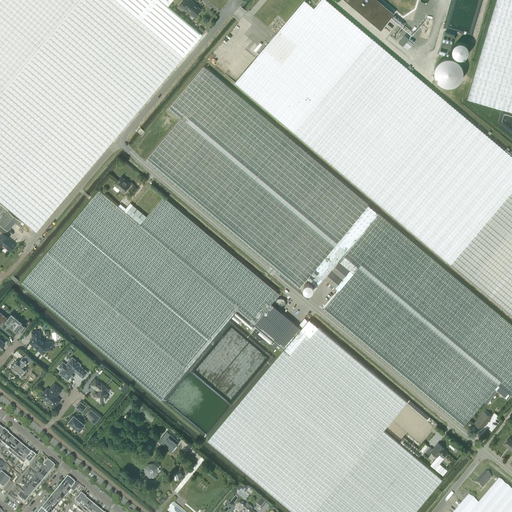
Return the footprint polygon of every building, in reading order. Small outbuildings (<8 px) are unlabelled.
[(171,0),(0,0),(0,201),(36,231),(202,34),(167,5),(171,0)] [(194,5),(195,4),(190,0),(188,0),(187,3),(184,1),(179,7),(181,9),(183,7),(186,10),(195,16),(200,9),(194,5)] [(235,82),(293,131),(372,38),(326,0),(320,0),(274,55),(269,51),(260,61),(255,57),(235,82)] [(376,0),(348,0),(381,27),(393,13),(376,0)] [(511,0),(497,0),(468,99),(511,112),(511,0)] [(438,22),(429,38),(439,44),(448,28),(438,22)] [(511,155),(372,38),(293,131),(321,154),(511,315),(511,155)] [(346,251),(342,256),(338,261),(353,274),(339,290),(323,309),(463,426),(494,390),(495,388),(507,399),(511,393),(511,325),(378,214),(203,66),(168,108),(181,118),(146,159),(299,288),(308,279),(338,244),(346,251)] [(124,192),(131,184),(127,181),(126,182),(121,178),(115,185),(124,192)] [(237,310),(254,324),(271,303),(279,294),(164,198),(141,225),(99,190),(21,283),(60,316),(161,400),(237,310)] [(2,233),(2,232),(6,229),(13,220),(17,224),(19,220),(6,209),(0,203),(0,223),(2,226),(0,228),(0,230),(2,233)] [(147,217),(133,205),(127,212),(141,224),(147,217)] [(6,236),(2,232),(2,233),(0,235),(0,247),(2,245),(10,251),(10,250),(11,251),(12,250),(13,249),(14,248),(15,247),(15,246),(14,246),(15,245),(5,237),(6,236)] [(324,278),(338,261),(342,256),(346,251),(338,244),(308,279),(317,286),(324,278)] [(353,274),(338,261),(324,278),(339,290),(353,274)] [(271,303),(254,324),(284,349),(285,347),(290,351),(314,323),(308,319),(301,328),(271,303)] [(407,402),(314,323),(290,351),(285,347),(284,349),(208,439),(294,511),(414,511),(442,479),(383,430),(407,402)] [(39,337),(38,331),(32,332),(32,338),(29,342),(30,342),(30,343),(32,345),(34,345),(34,346),(35,345),(38,348),(38,349),(38,350),(41,352),(42,352),(43,353),(46,349),(50,349),(50,342),(45,343),(39,337)] [(22,357),(18,362),(16,360),(10,367),(20,375),(26,368),(24,367),(28,361),(22,357)] [(59,373),(67,379),(70,375),(71,375),(73,372),(73,373),(73,372),(74,371),(82,377),(87,372),(79,365),(80,364),(72,357),(66,365),(65,364),(63,363),(59,367),(61,369),(62,369),(59,373)] [(100,402),(103,398),(104,398),(105,398),(106,398),(106,397),(106,396),(106,395),(107,393),(102,389),(104,386),(101,383),(101,384),(95,379),(90,384),(98,391),(97,392),(96,392),(95,392),(94,393),(94,394),(95,394),(94,396),(96,397),(95,398),(96,399),(98,401),(98,400),(100,402)] [(54,384),(48,390),(46,388),(40,394),(43,397),(46,400),(45,401),(46,402),(48,404),(49,404),(50,404),(53,407),(58,401),(55,399),(55,396),(61,390),(54,384)] [(496,392),(494,390),(484,401),(487,403),(496,392)] [(140,403),(134,409),(138,413),(140,410),(143,412),(142,413),(146,417),(150,420),(153,416),(149,413),(150,413),(145,409),(143,407),(144,406),(140,403)] [(481,430),(492,417),(484,411),(474,423),(481,430)] [(73,415),(68,421),(67,422),(68,422),(78,430),(78,431),(79,430),(83,424),(84,424),(83,424),(80,421),(80,419),(79,418),(78,418),(77,418),(73,415)] [(166,431),(161,439),(164,442),(165,442),(173,449),(177,444),(176,444),(177,443),(178,443),(179,442),(167,431),(166,431)] [(8,435),(1,443),(5,446),(11,439),(7,436),(8,435)] [(11,439),(5,446),(9,449),(15,442),(11,439)] [(9,449),(8,451),(11,454),(19,446),(15,442),(9,449)] [(443,457),(447,452),(443,449),(444,448),(438,443),(433,449),(430,447),(426,452),(429,455),(432,452),(437,456),(439,454),(443,457)] [(418,457),(422,452),(413,444),(408,449),(418,457)] [(19,446),(11,454),(15,458),(23,449),(19,446)] [(23,449),(15,458),(19,461),(27,452),(23,449)] [(27,452),(19,461),(23,464),(31,455),(30,455),(27,452)] [(31,455),(23,464),(27,468),(29,466),(35,458),(31,455)] [(43,467),(51,473),(54,469),(53,467),(48,463),(48,464),(47,463),(43,467)] [(154,476),(158,472),(157,467),(153,463),(148,464),(145,468),(145,473),(149,477),(154,476)] [(40,471),(47,476),(50,473),(51,473),(43,467),(40,471)] [(37,475),(44,480),(47,476),(40,471),(37,475)] [(482,488),(491,478),(484,472),(479,479),(478,478),(475,483),(482,488)] [(33,478),(41,485),(41,484),(44,480),(37,475),(33,478)] [(12,484),(5,478),(0,484),(0,488),(3,490),(6,492),(12,484)] [(30,482),(37,489),(41,485),(33,478),(30,482)] [(63,484),(71,490),(73,492),(79,485),(76,483),(74,486),(73,484),(69,480),(68,481),(67,479),(63,484)] [(511,511),(511,490),(498,479),(478,503),(470,511),(511,511)] [(27,486),(34,492),(37,488),(37,489),(30,482),(27,486)] [(71,490),(63,484),(64,484),(61,488),(67,494),(71,490)] [(24,490),(30,496),(34,492),(27,486),(25,485),(22,489),(24,490)] [(57,492),(64,498),(67,494),(61,488),(57,492)] [(20,494),(28,500),(27,500),(30,496),(24,490),(20,494)] [(54,495),(61,501),(64,498),(57,492),(54,495)] [(28,500),(20,494),(19,493),(15,497),(18,500),(22,504),(23,503),(24,504),(28,500)] [(50,499),(58,505),(61,501),(54,495),(50,499)] [(454,511),(470,511),(478,503),(468,495),(454,511)] [(77,509),(85,499),(80,496),(73,505),(77,509)] [(58,505),(50,499),(51,500),(47,504),(54,509),(58,505)] [(81,511),(88,503),(84,500),(85,500),(85,499),(77,509),(81,511)] [(240,502),(239,504),(238,503),(237,503),(237,504),(236,504),(236,505),(236,506),(236,507),(237,507),(235,509),(239,511),(252,511),(251,511),(252,509),(247,505),(246,507),(240,502)] [(88,503),(81,511),(87,511),(92,506),(88,503)] [(167,511),(183,511),(173,503),(166,511),(167,511)]
